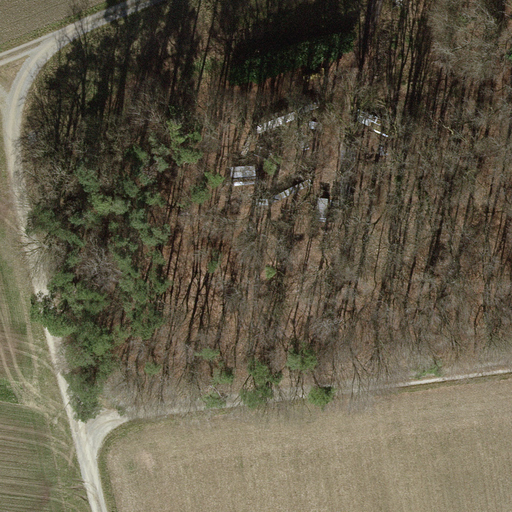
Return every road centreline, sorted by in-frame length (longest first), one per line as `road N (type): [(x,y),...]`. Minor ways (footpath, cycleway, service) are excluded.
road 1 (track): [(100,511),(17,170),(3,58),(141,0)]
road 2 (track): [(511,362),(83,423)]
